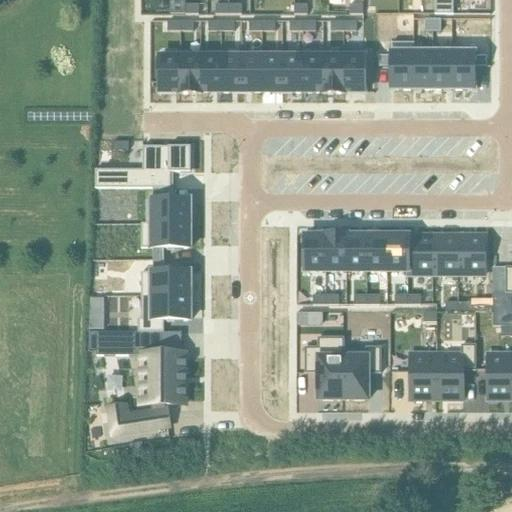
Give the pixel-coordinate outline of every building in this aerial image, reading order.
[(170,0),(170,16),(186,16),(186,6),(185,0),(170,0)] [(435,0),(435,16),(454,16),(453,0),(435,0)] [(199,6),(186,6),(186,16),(199,16),(199,6)] [(216,6),(216,16),(229,16),(229,6),(216,6)] [(229,6),(229,16),(242,16),(242,6),(229,6)] [(294,6),(294,16),(308,16),(308,6),(294,6)] [(350,6),(350,16),(363,16),(363,6),(350,6)] [(433,21),(425,21),(425,33),(433,33),(433,21)] [(433,21),(433,33),(441,33),(441,21),(433,21)] [(181,23),(168,23),(168,33),(181,33),(181,23)] [(194,23),(181,23),(181,33),(194,33),(194,23)] [(222,23),(209,23),(209,33),(222,33),(222,23)] [(225,23),(222,23),(222,33),(235,33),(235,23),(225,23)] [(262,23),(249,23),(249,33),(262,33),(262,23)] [(275,23),(262,23),(262,33),(275,33),(275,23)] [(303,23),(290,23),(290,33),(303,34),(303,33),(303,23)] [(316,23),(303,23),(303,33),(316,34),(316,33),(316,23)] [(344,23),(331,23),(331,33),(344,33),(344,23)] [(357,23),(344,23),(344,33),(357,33),(357,23)] [(379,57),(379,68),(391,68),(391,92),(414,92),(414,45),(391,45),(391,57),(379,57)] [(414,45),(414,92),(433,92),(433,49),(432,49),(432,54),(415,54),(415,45),(414,45)] [(433,49),(433,92),(452,92),(452,49),(433,49)] [(452,49),(452,92),(475,92),(475,68),(487,68),(487,57),(475,58),(475,49),(452,49)] [(365,58),(344,59),(344,96),(345,94),(365,94),(365,58)] [(181,59),(159,59),(159,94),(180,94),(180,95),(181,95),(181,59)] [(201,59),(181,59),(181,95),(201,95),(201,59)] [(221,59),(201,59),(201,95),(202,95),(202,94),(221,94),(221,59)] [(242,59),(221,59),(221,94),(242,94),(242,59)] [(262,59),(242,59),(242,94),(262,94),(262,59)] [(282,59),(262,59),(262,94),(283,95),(282,59)] [(303,59),(282,59),(283,95),(303,95),(303,59)] [(323,59),(303,59),(303,95),(322,95),(322,96),(323,96),(323,59)] [(344,59),(323,59),(323,96),(344,96),(344,59)] [(113,143),(113,152),(129,152),(129,144),(113,143)] [(95,172),(95,190),(144,190),(164,190),(171,190),(171,174),(173,174),(191,174),(191,148),(144,148),(143,148),(143,172),(95,172)] [(141,225),(141,226),(191,226),(191,202),(164,202),(164,190),(144,190),(145,202),(141,202),(141,225)] [(141,226),(141,250),(153,250),(153,262),(164,262),(164,250),(191,250),(191,226),(141,226)] [(305,238),(305,274),(326,274),(326,237),(325,237),(325,238),(305,238)] [(326,237),(326,274),(347,274),(347,237),(326,237)] [(347,237),(347,274),(367,274),(367,237),(366,237),(366,238),(348,238),(348,237),(347,237)] [(367,237),(367,274),(387,274),(387,238),(368,238),(368,237),(367,237)] [(408,238),(408,277),(433,277),(433,237),(432,237),(432,238),(408,238)] [(433,237),(433,277),(459,277),(459,237),(458,237),(458,238),(435,238),(435,237),(433,237)] [(459,237),(459,277),(485,277),(485,238),(460,238),(460,237),(459,237)] [(387,238),(387,274),(407,274),(407,277),(408,277),(408,238),(387,238)] [(141,274),(141,298),(191,298),(191,274),(164,274),(164,262),(153,262),(153,274),(141,274)] [(493,314),(493,329),(501,329),(511,329),(511,295),(511,269),(506,269),(493,269),(493,301),(493,314)] [(326,297),(313,297),(313,307),(326,307),(326,297)] [(339,297),(326,297),(326,307),(339,307),(339,297)] [(354,297),(354,307),(367,307),(367,297),(354,297)] [(367,297),(367,307),(380,307),(380,297),(367,297)] [(395,297),(395,307),(408,307),(408,297),(395,297)] [(408,297),(408,307),(421,307),(421,297),(408,297)] [(138,321),(138,334),(162,334),(164,334),(164,322),(191,322),(191,298),(141,298),(141,299),(141,321),(138,321)] [(446,304),(446,314),(459,314),(459,304),(446,304)] [(459,304),(459,314),(472,314),(472,304),(459,304)] [(90,314),(90,331),(103,331),(103,314),(90,314)] [(297,314),(297,327),(306,327),(306,315),(297,314)] [(424,314),(424,324),(437,324),(437,314),(424,314)] [(511,328),(501,329),(501,339),(511,338),(511,328)] [(97,334),(97,354),(97,358),(137,358),(141,358),(152,358),(151,405),(151,412),(144,414),(128,416),(127,407),(108,410),(112,438),(170,429),(167,411),(166,411),(166,406),(186,406),(186,399),(188,399),(188,398),(186,398),(186,393),(188,393),(188,392),(186,392),(186,385),(188,385),(188,384),(186,384),(186,379),(188,379),(188,378),(186,378),(186,370),(188,370),(188,369),(186,369),(186,364),(188,364),(188,363),(186,363),(186,356),(162,356),(162,334),(138,334),(97,334)] [(305,350),(305,375),(318,375),(318,402),(344,402),(344,354),(344,340),(318,340),(318,350),(305,350)] [(411,357),(411,402),(436,402),(436,403),(437,403),(437,357),(437,344),(424,344),(424,357),(411,357)] [(437,357),(437,403),(438,403),(438,402),(463,402),(463,373),(476,373),(476,347),(475,347),(462,347),(462,357),(437,357)] [(344,354),(344,402),(368,402),(368,375),(381,375),(381,349),(367,349),(367,354),(344,354)] [(488,400),(488,402),(511,402),(511,356),(488,357),(488,400)]
